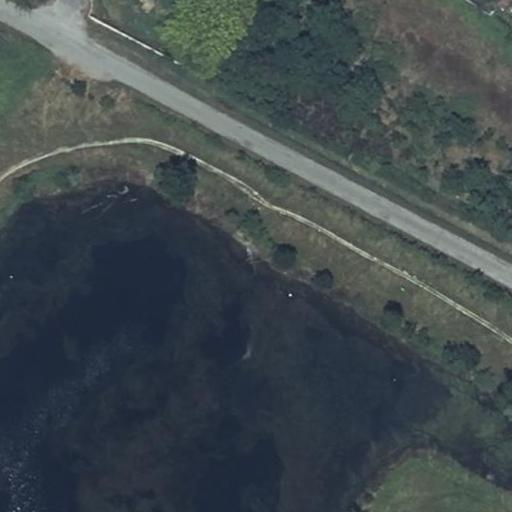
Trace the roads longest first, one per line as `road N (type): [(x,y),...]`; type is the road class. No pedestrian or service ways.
road 1 (track): [(0,176),(20,149),(146,140),(426,285),(511,343)]
road 2 (residential): [(511,269),(9,0)]
